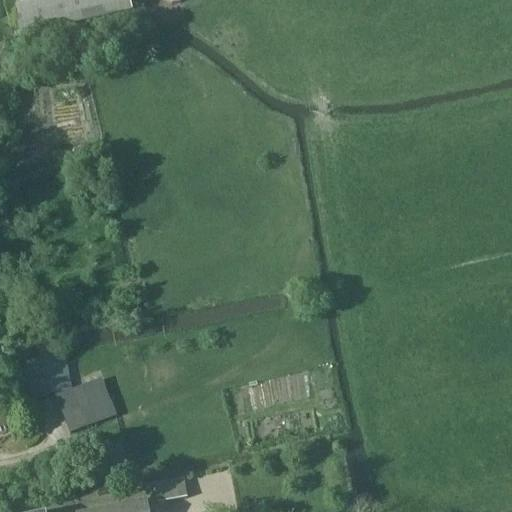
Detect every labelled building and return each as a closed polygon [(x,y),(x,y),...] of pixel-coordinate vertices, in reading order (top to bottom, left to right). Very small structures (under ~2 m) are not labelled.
[(4,0),(14,41),(131,13),(128,0),(4,0)] [(31,399),(71,392),(65,355),(25,363),(31,399)] [(71,435),(116,418),(102,381),(56,399),(71,435)] [(155,486),(158,505),(187,499),(184,481),(155,486)] [(149,511),(148,502),(97,511),(149,511)]
